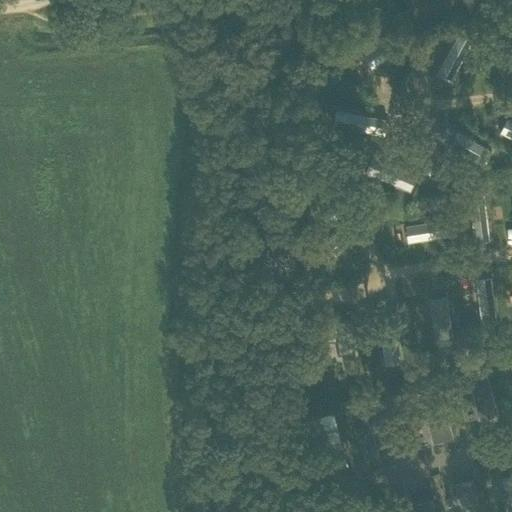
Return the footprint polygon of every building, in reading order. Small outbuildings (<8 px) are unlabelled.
[(403,25),(363,54),(371,67),(412,37),(403,25)] [(460,28),(436,73),(450,81),(474,36),(460,28)] [(511,42),(492,57),(501,71),(511,62),(511,42)] [(335,109),(333,124),(383,134),(386,118),(335,109)] [(511,120),(507,118),(500,132),(511,137),(511,120)] [(446,125),(438,138),(484,164),(492,150),(446,125)] [(371,155),(365,171),(409,190),(416,174),(371,155)] [(484,192),(467,194),(473,242),(490,240),(484,192)] [(360,206),(323,243),(336,255),(371,216),(360,206)] [(449,218),(405,224),(408,242),(451,234),(449,218)] [(491,275),(475,277),(481,325),(497,323),(491,275)] [(446,295),(429,298),(435,340),(453,337),(446,295)] [(393,311),(377,314),(385,365),(401,362),(393,311)] [(302,319),(302,341),(337,341),(337,354),(355,354),(354,319),(302,319)] [(345,359),(345,369),(355,369),(355,359),(345,359)] [(485,370),(467,375),(480,419),(498,414),(485,370)] [(424,411),(432,442),(453,437),(439,387),(417,393),(422,411),(424,411)] [(369,424),(378,455),(398,450),(384,399),(363,406),(368,424),(369,424)] [(300,421),(304,436),(319,432),(329,469),(347,464),(337,427),(333,412),(300,421)] [(506,488),(511,511),(511,472),(503,475),(499,476),(502,488),(506,488)] [(481,511),(479,502),(473,477),(453,482),(460,507),(463,507),(464,511),(481,511)] [(435,511),(432,497),(418,501),(414,502),(416,511),(435,511)] [(368,504),(369,511),(388,511),(386,500),(368,504)]
